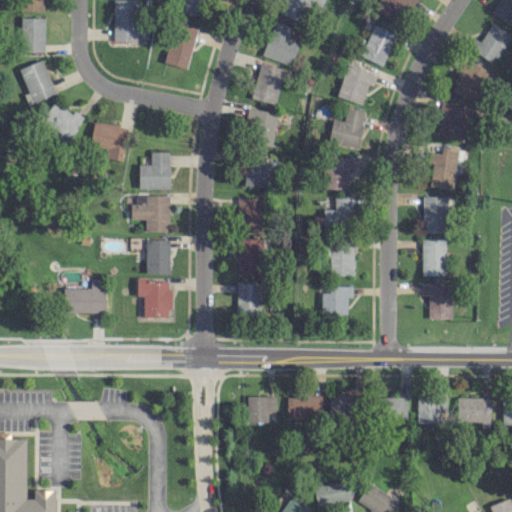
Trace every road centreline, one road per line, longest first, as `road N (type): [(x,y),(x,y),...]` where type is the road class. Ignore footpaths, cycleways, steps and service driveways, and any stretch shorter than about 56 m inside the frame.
road 1 (secondary): [(68,352),(511,359)]
road 2 (residential): [(385,359),(385,203),(394,128),(413,73),(457,0)]
road 3 (residential): [(202,354),(209,109),(243,0)]
road 4 (residential): [(209,109),(97,83),(82,68),(77,0)]
road 5 (residential): [(205,507),(202,354)]
road 6 (residential): [(154,511),(151,421),(100,407)]
